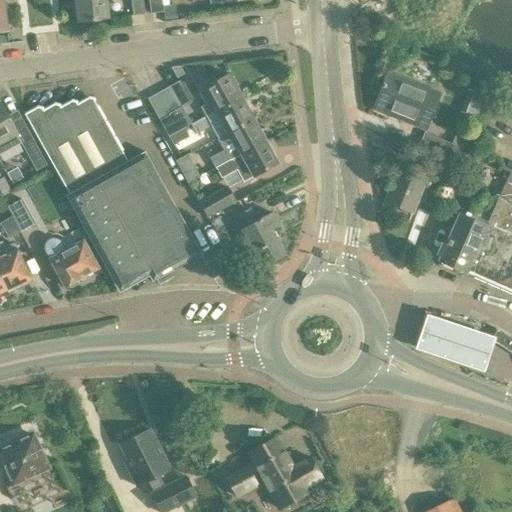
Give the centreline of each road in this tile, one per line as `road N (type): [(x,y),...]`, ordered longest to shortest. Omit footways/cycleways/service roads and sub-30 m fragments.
road 1 (residential): [(0,70),(292,31)]
road 2 (secondary): [(343,286),(353,218),(327,94)]
road 3 (secondary): [(327,94),(328,207),(314,282)]
road 4 (residential): [(157,304),(0,329)]
road 5 (primary): [(361,374),(511,418)]
road 6 (residential): [(511,324),(465,302),(364,301)]
road 7 (primary): [(511,402),(376,342)]
road 8 (primary): [(157,337),(26,358)]
road 9 (primary): [(26,358),(157,356)]
